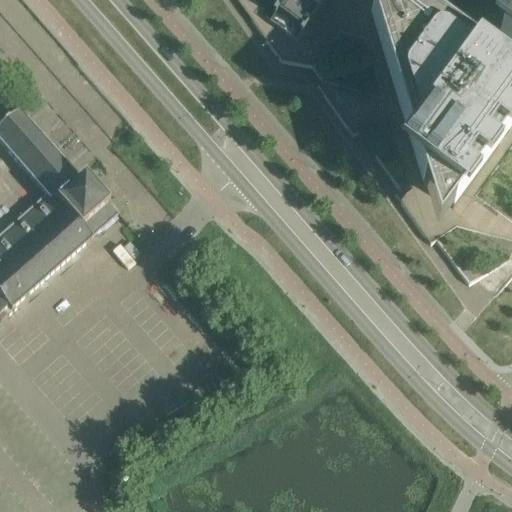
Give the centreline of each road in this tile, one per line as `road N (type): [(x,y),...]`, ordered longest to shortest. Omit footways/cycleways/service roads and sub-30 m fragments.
road 1 (tertiary): [(78,0),(436,405),(511,468)]
road 2 (tertiary): [(511,432),(452,379),(120,0)]
